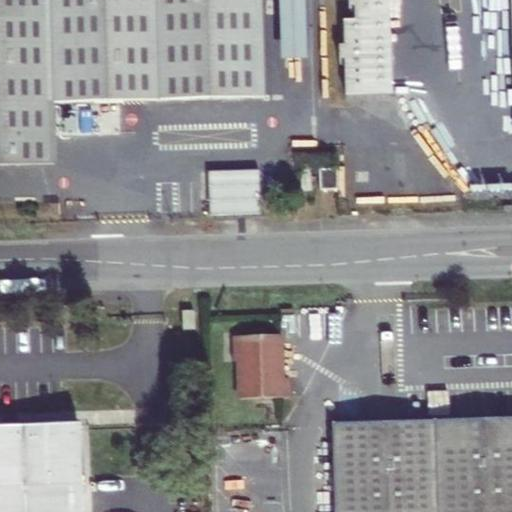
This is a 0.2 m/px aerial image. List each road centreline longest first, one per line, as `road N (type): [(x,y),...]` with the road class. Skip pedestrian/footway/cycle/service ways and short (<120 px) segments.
road 1 (unclassified): [(0,268),(511,252)]
road 2 (unknown): [(122,264),(122,169),(133,144),(145,137),(280,135)]
